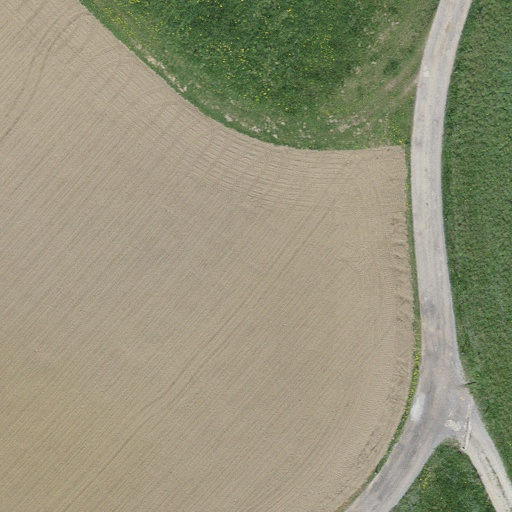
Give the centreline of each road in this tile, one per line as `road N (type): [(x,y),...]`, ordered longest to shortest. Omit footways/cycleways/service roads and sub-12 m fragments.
road 1 (track): [(458,0),(428,111),(425,181),(443,392),(511,511)]
road 2 (track): [(364,511),(400,471),(443,392)]
